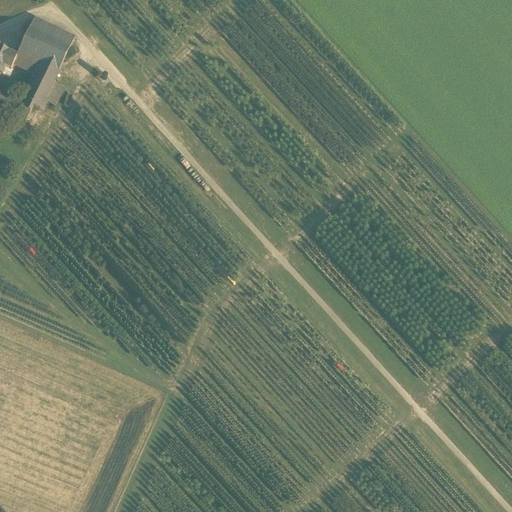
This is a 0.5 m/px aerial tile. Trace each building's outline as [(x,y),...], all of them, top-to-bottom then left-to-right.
[(34,20),(29,31),(52,42),(69,50),(74,39),(34,20)] [(28,74),(36,77),(52,42),(29,31),(19,53),(24,55),(23,57),(34,62),(28,74)] [(69,50),(52,42),(36,77),(24,103),(33,107),(40,111),(53,83),(69,50)] [(2,78),(5,70),(11,58),(0,52),(0,77),(2,78)] [(13,66),(28,74),(34,62),(23,57),(24,55),(19,53),(15,60),(13,66)] [(15,60),(11,58),(5,70),(10,72),(13,66),(15,60)] [(11,73),(10,72),(5,70),(2,78),(6,80),(8,80),(11,73)] [(53,83),(40,111),(51,116),(64,88),(53,83)] [(0,112),(25,124),(33,107),(24,103),(0,92),(0,112)]
